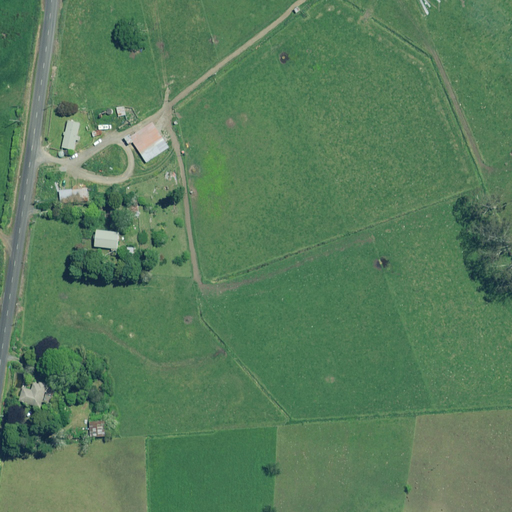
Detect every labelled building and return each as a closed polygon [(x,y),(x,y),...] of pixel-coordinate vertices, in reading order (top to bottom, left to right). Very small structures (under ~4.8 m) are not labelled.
[(126,115),(124,107),(117,108),(118,116),(126,115)] [(74,150),(76,141),(80,142),(81,138),(77,137),(80,123),(69,120),(62,147),(74,150)] [(170,147),(153,123),(132,137),(130,135),(125,138),(130,145),(134,142),(147,162),(170,147)] [(88,201),(88,189),(59,191),(60,202),(88,201)] [(120,233),(97,231),(96,247),(118,249),(120,233)] [(43,403),(47,388),(48,385),(34,382),(32,390),(24,388),(20,401),(42,407),(43,403)] [(106,437),(106,428),(93,428),(94,437),(106,437)]
